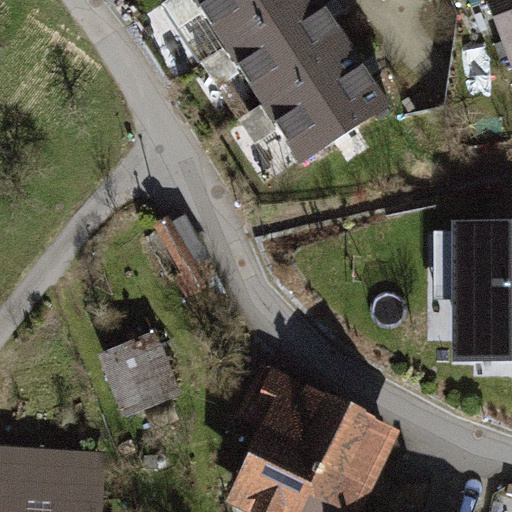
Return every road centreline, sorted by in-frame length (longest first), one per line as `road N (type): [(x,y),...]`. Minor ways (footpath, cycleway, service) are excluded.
road 1 (residential): [(176,140),(246,284),(315,363),(511,458)]
road 2 (residential): [(176,140),(116,189),(0,330)]
road 3 (residential): [(81,0),(176,140)]
